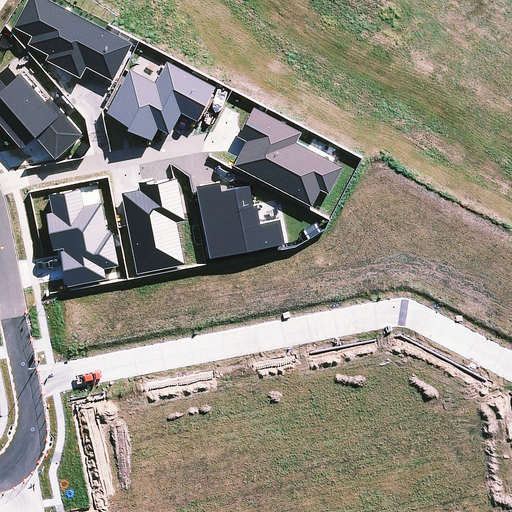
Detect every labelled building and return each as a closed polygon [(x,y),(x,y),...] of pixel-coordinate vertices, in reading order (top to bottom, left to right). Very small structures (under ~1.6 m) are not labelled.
[(134,42),(54,0),(28,0),(15,25),(33,35),(29,43),(49,53),(46,58),(81,77),(87,65),(114,79),(134,42)] [(130,68),(107,111),(131,123),(129,127),(152,139),(159,127),(170,133),(182,111),(198,120),(216,86),(167,60),(156,81),(130,68)] [(0,120),(21,145),(23,147),(36,135),(56,157),(83,133),(51,96),(46,100),(22,71),(17,75),(8,64),(0,70),(0,120)] [(247,140),(234,164),(312,205),(321,189),(329,193),(343,166),(297,142),(302,131),(254,106),(247,121),(245,120),(237,135),(247,140)] [(138,273),(186,263),(177,222),(186,220),(178,177),(174,178),(155,182),(155,178),(139,181),(141,189),(122,192),(138,273)] [(211,257),(286,242),(281,218),(261,222),(258,204),(254,204),(250,184),(223,189),(221,180),(197,185),(211,257)] [(54,210),(47,212),(54,248),(64,246),(65,249),(62,250),(69,285),(107,277),(105,267),(119,264),(113,231),(108,232),(102,201),(85,204),(81,187),(50,193),(54,210)]
